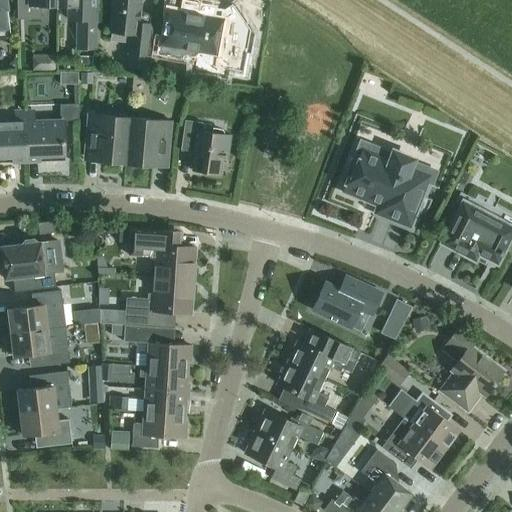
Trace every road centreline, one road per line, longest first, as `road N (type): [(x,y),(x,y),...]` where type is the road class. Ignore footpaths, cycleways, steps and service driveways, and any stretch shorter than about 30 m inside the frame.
road 1 (residential): [(0,204),(146,205),(268,229)]
road 2 (residential): [(511,336),(362,259),(268,229)]
road 3 (residential): [(206,480),(268,229)]
